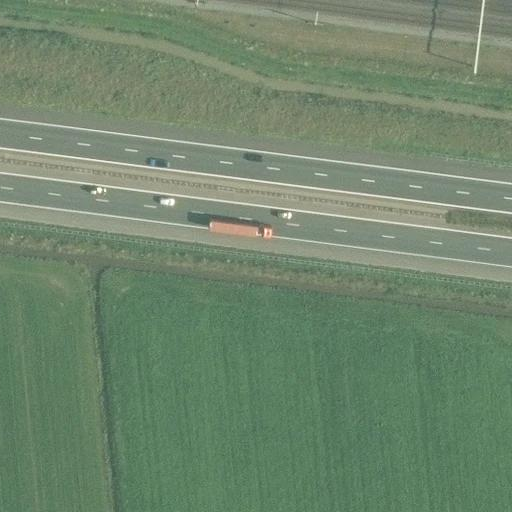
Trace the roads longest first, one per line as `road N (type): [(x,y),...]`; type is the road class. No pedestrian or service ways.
road 1 (motorway): [(0,188),(511,253)]
road 2 (motorway): [(511,198),(0,134)]
